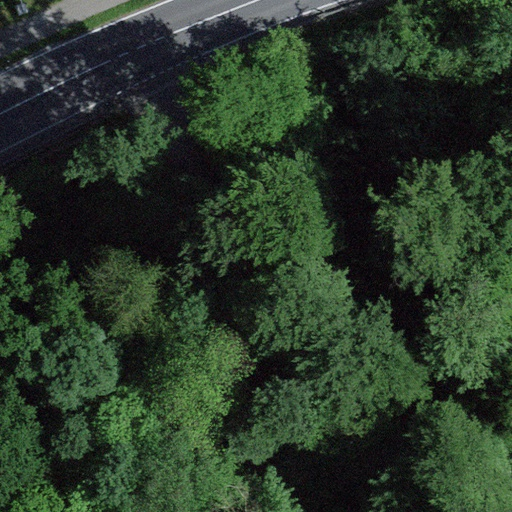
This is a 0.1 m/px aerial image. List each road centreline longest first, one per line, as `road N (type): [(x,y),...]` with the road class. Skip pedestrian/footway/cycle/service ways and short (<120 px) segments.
road 1 (track): [(292,511),(163,109)]
road 2 (secondary): [(261,0),(0,108)]
